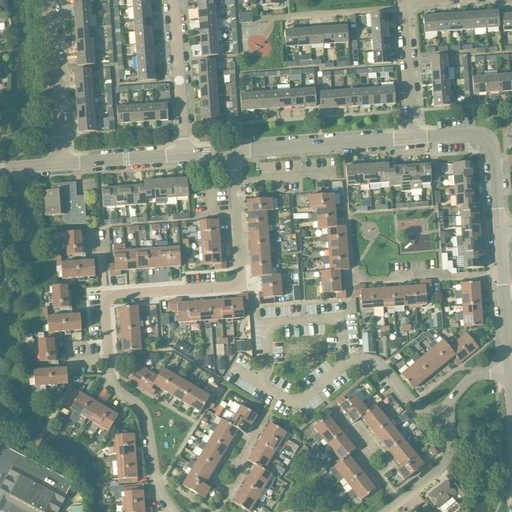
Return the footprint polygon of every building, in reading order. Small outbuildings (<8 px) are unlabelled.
[(74,17),(91,15),(90,3),(73,4),(74,17)] [(199,20),(215,19),(214,6),(198,8),(199,20)] [(134,20),(150,19),(149,7),(133,8),(134,20)] [(486,13),(487,29),(500,28),(498,12),(486,13)] [(251,13),(239,14),(240,24),(252,24),(251,13)] [(473,14),(474,30),(487,29),(486,13),(473,14)] [(371,28),(388,27),(387,14),(370,15),(371,28)] [(462,31),(474,30),(473,14),(461,15),(462,31)] [(511,31),(511,14),(502,16),(503,32),(511,31)] [(75,29),(92,28),(91,15),(74,17),(75,29)] [(436,16),(437,33),(450,32),(448,15),(436,16)] [(448,15),(450,32),(462,31),(461,15),(448,15)] [(425,34),(437,33),(436,16),(423,17),(425,34)] [(135,32),(151,31),(150,19),(134,20),(135,32)] [(200,32),(216,31),(215,19),(199,20),(200,32)] [(347,27),(335,28),(336,44),(349,43),(347,27)] [(372,40),(389,39),(388,27),(371,28),(372,40)] [(76,42),(93,40),(92,28),(75,29),(76,42)] [(322,29),(323,45),(336,44),(335,28),(322,29)] [(297,30),(299,47),(311,46),(310,29),(297,30)] [(310,29),(311,46),(323,45),(322,29),(310,29)] [(299,47),(297,30),(285,31),(286,48),(299,47)] [(136,45),(152,44),(151,31),(135,32),(136,45)] [(201,45),(217,43),(216,31),(200,32),(201,45)] [(373,53),(390,51),(389,39),(372,40),(373,53)] [(77,54),(94,53),(93,40),(76,42),(77,54)] [(218,56),(217,43),(201,45),(201,57),(218,56)] [(137,57),(153,56),(152,44),(136,45),(137,57)] [(391,64),(390,51),(373,53),(374,65),(391,64)] [(94,65),(94,53),(77,54),(78,67),(94,65)] [(138,70),(154,68),(153,56),(137,57),(138,70)] [(431,70),(448,69),(447,56),(430,57),(431,70)] [(336,58),(337,68),(349,67),(348,57),(336,58)] [(199,74),(216,73),(215,60),(198,61),(199,74)] [(155,81),(154,68),(138,70),(139,82),(155,81)] [(432,82),(449,81),(448,69),(431,70),(432,82)] [(75,84),(92,82),(91,70),(74,71),(75,84)] [(200,87),(217,85),(216,73),(199,74),(200,87)] [(511,92),(510,75),(498,76),(499,93),(511,92)] [(499,93),(498,76),(485,77),(486,94),(499,93)] [(486,94),(485,77),(473,78),(474,95),(486,94)] [(433,95),(450,93),(449,81),(432,82),(433,95)] [(76,96),(93,95),(92,82),(75,84),(76,96)] [(201,99),(218,98),(217,85),(200,87),(201,99)] [(395,88),(382,89),(383,105),(396,104),(395,88)] [(369,90),(371,106),(383,105),(382,89),(369,90)] [(315,90),(303,91),(304,107),(316,106),(315,90)] [(357,91),(358,107),(371,106),(369,90),(357,91)] [(290,92),(291,108),(304,107),(303,91),(290,92)] [(345,92),(346,108),(358,107),(357,91),(345,92)] [(245,92),(240,92),(241,95),(242,111),(255,111),(253,94),(245,95),(245,92)] [(266,93),(267,110),(279,109),(278,92),(266,93)] [(278,92),(279,109),(291,108),(290,92),(278,92)] [(332,93),(334,109),(346,108),(345,92),(332,93)] [(253,94),(255,111),(267,110),(266,93),(253,94)] [(334,109),(332,93),(320,94),(321,110),(334,109)] [(451,106),(450,93),(433,95),(434,107),(451,106)] [(77,108),(94,107),(93,95),(76,96),(77,108)] [(202,111),(218,110),(218,98),(201,99),(202,111)] [(167,104),(154,105),(155,122),(168,121),(167,104)] [(142,106),(143,123),(155,122),(154,105),(142,106)] [(129,107),(131,123),(143,123),(142,106),(129,107)] [(78,120),(95,119),(94,107),(77,108),(78,120)] [(131,123),(129,107),(117,108),(118,124),(131,123)] [(219,123),(218,110),(202,111),(203,124),(219,123)] [(95,132),(95,119),(78,120),(79,133),(95,132)] [(453,176),(472,175),(471,163),(452,164),(453,176)] [(390,187),(388,164),(378,165),(380,184),(389,183),(390,187)] [(400,186),(399,167),(389,168),(389,164),(388,164),(390,187),(400,186)] [(359,185),(369,184),(368,165),(358,166),(359,185)] [(369,184),(380,184),(378,165),(368,165),(369,184)] [(430,165),(419,166),(421,185),(431,184),(430,165)] [(359,185),(358,166),(346,167),(347,186),(359,185)] [(401,192),(411,192),(409,166),(399,167),(400,186),(401,192)] [(409,166),(411,192),(421,191),(421,185),(419,166),(409,166)] [(473,185),(472,175),(453,176),(454,186),(473,185)] [(166,199),(176,199),(175,179),(164,180),(166,199)] [(175,179),(176,199),(188,198),(187,179),(175,179)] [(166,204),(166,199),(164,180),(154,181),(156,200),(156,205),(166,204)] [(146,201),(156,200),(154,181),(144,182),(146,205),(146,201)] [(146,205),(144,182),(144,186),(134,186),(136,206),(146,205)] [(52,191),(42,192),(44,217),(63,215),(63,226),(86,224),(84,198),(77,199),(75,183),(51,185),(52,191)] [(454,186),(455,197),(474,195),(473,185),(454,186)] [(125,206),(136,206),(134,186),(124,187),(125,206)] [(115,207),(125,206),(124,187),(114,188),(115,207)] [(103,208),(115,207),(114,188),(102,189),(103,208)] [(322,207),(335,206),(334,194),(321,195),(322,207)] [(309,208),(316,208),(322,207),(321,195),(309,196),(309,208)] [(455,207),(478,205),(474,205),(474,195),(455,197),(455,207)] [(272,199),(259,200),(260,212),(266,211),(273,211),(272,199)] [(247,201),(247,213),(260,212),(259,200),(247,201)] [(459,207),(460,217),(479,215),(478,205),(455,207),(459,207)] [(322,207),(316,208),(316,214),(311,215),(311,219),(336,217),(335,206),(322,207)] [(266,211),(260,212),(247,213),(248,223),(273,222),(272,218),(267,218),(266,211)] [(460,217),(461,227),(480,225),(479,215),(460,217)] [(317,229),(327,229),(327,228),(336,228),(336,227),(336,217),(311,219),(312,223),(317,222),(317,229)] [(197,226),(198,233),(219,231),(218,220),(199,222),(200,226),(197,226)] [(249,234),(268,233),(267,226),(273,225),(273,222),(248,223),(249,234)] [(461,227),(462,237),(481,236),(480,225),(461,227)] [(327,228),(327,229),(327,235),(322,236),(322,240),(346,238),(346,227),(336,227),(336,228),(327,228)] [(219,231),(198,233),(198,240),(201,240),(201,243),(220,242),(219,231)] [(81,232),(65,233),(67,256),(82,254),(81,232)] [(250,245),(274,243),(274,239),(268,240),(268,233),(249,234),(250,245)] [(456,237),(457,248),(481,246),(481,236),(462,237),(456,237)] [(328,243),(328,250),(347,249),(346,238),(322,240),(322,243),(328,243)] [(220,242),(201,243),(201,247),(199,248),(199,254),(221,253),(220,242)] [(251,256),(270,254),(269,247),(274,247),(274,243),(250,245),(251,256)] [(126,271),(125,249),(124,244),(113,245),(115,265),(109,265),(110,276),(121,276),(121,271),(126,271)] [(175,245),(168,246),(169,268),(180,267),(179,248),(175,248),(175,245)] [(169,268),(168,246),(161,246),(161,249),(157,249),(159,268),(169,268)] [(481,246),(457,248),(457,258),(463,257),(482,256),(481,246)] [(159,268),(157,249),(153,250),(153,247),(146,248),(148,269),(159,268)] [(148,269),(146,248),(139,248),(140,251),(136,251),(137,270),(148,269)] [(132,249),(125,249),(126,271),(137,270),(136,251),(132,251),(132,249)] [(347,249),(328,250),(329,257),(323,257),(324,261),(348,259),(347,249)] [(221,253),(199,254),(200,261),(202,261),(202,265),(215,264),(215,270),(226,269),(226,258),(221,259),(221,253)] [(61,254),(56,255),(57,267),(61,266),(62,280),(95,277),(94,262),(61,264),(61,254)] [(251,266),(276,265),(275,261),(270,261),(270,254),(251,256),(251,266)] [(482,256),(463,257),(464,270),(483,268),(482,256)] [(329,265),(330,271),(340,271),(349,270),(348,259),(324,261),(324,265),(329,265)] [(252,277),(261,277),(261,276),(271,276),(271,269),(276,268),(276,265),(251,266),(252,277)] [(330,271),(321,272),(321,279),(316,279),(316,283),(340,282),(340,271),(330,271)] [(280,275),(271,276),(261,276),(261,277),(262,287),(286,285),(286,282),(281,282),(280,275)] [(420,286),(414,287),(416,308),(423,308),(422,305),(427,305),(426,293),(431,292),(431,281),(420,282),(420,286)] [(340,282),(316,283),(316,287),(322,287),(322,294),(336,293),(336,299),(346,298),(345,287),(341,287),(340,282)] [(456,296),(480,294),(479,283),(460,284),(461,291),(455,292),(456,296)] [(286,285),(262,287),(263,293),(258,294),(259,305),(269,304),(268,298),(282,297),(281,290),(287,289),(286,285)] [(67,286),(51,287),(53,309),(69,308),(67,286)] [(373,311),(371,290),(365,290),(365,286),(354,287),(355,298),(360,297),(361,310),(365,309),(366,312),(373,311)] [(403,288),(405,307),(409,306),(409,309),(416,308),(414,287),(403,288)] [(382,289),(383,308),(387,308),(387,310),(394,310),(393,288),(382,289)] [(403,288),(393,288),(394,310),(401,309),(401,307),(405,307),(403,288)] [(384,316),(383,308),(382,289),(371,290),(373,311),(373,316),(384,316)] [(237,300),(231,300),(233,322),(239,321),(239,319),(243,318),(243,311),(249,310),(248,306),(247,294),(241,295),(237,295),(237,300)] [(480,294),(456,296),(456,299),(461,299),(462,306),(481,304),(480,294)] [(190,325),(188,303),(182,304),(182,299),(171,300),(172,311),(177,311),(178,323),(182,323),(183,325),(190,325)] [(226,322),(233,322),(231,300),(220,301),(222,320),(226,320),(226,322)] [(218,320),(222,320),(220,301),(209,302),(211,323),(218,323),(218,320)] [(196,322),(200,321),(199,302),(188,303),(190,325),(196,324),(196,322)] [(204,324),(211,323),(209,302),(199,302),(200,321),(204,321),(204,324)] [(457,313),(457,317),(482,315),(481,304),(462,306),(462,313),(457,313)] [(120,319),(144,317),(144,313),(139,314),(138,307),(119,308),(120,319)] [(47,308),(42,308),(43,320),(47,320),(48,333),(81,331),(80,315),(48,318),(47,308)] [(463,328),(478,327),(482,326),(482,315),(457,317),(458,321),(463,321),(463,328)] [(145,321),(144,317),(120,319),(121,330),(140,328),(139,322),(145,321)] [(122,341),(146,339),(146,335),(140,335),(140,328),(121,330),(122,341)] [(457,341),(469,356),(478,348),(466,333),(457,341)] [(146,343),(146,339),(122,341),(122,352),(141,350),(141,343),(146,343)] [(373,353),(372,339),(362,339),(363,353),(373,353)] [(396,339),(388,340),(389,350),(397,349),(396,339)] [(40,363),(55,362),(54,340),(38,341),(40,363)] [(244,341),(236,342),(236,353),(245,352),(252,352),(251,347),(251,342),(251,341),(244,341)] [(449,348),(443,341),(437,345),(434,341),(431,343),(446,362),(455,356),(449,348)] [(455,356),(458,360),(454,362),(457,366),(469,356),(457,341),(449,348),(455,356)] [(178,351),(185,355),(190,347),(182,343),(178,351)] [(446,362),(431,343),(428,346),(431,350),(426,354),(438,369),(446,362)] [(195,360),(203,360),(202,352),(194,353),(195,360)] [(398,354),(392,358),(396,362),(401,358),(398,354)] [(430,376),(438,369),(426,354),(421,359),(417,355),(414,357),(430,376)] [(212,366),(211,357),(203,357),(204,367),(212,366)] [(430,376),(414,357),(411,359),(415,364),(409,368),(421,383),(430,376)] [(224,359),(216,359),(217,371),(225,370),(224,359)] [(35,387),(68,385),(66,369),(34,371),(33,362),(29,362),(29,374),(34,374),(35,387)] [(139,387),(149,371),(140,366),(137,364),(136,363),(133,367),(136,369),(129,381),(139,387)] [(163,368),(158,376),(159,377),(153,385),(154,385),(163,390),(175,369),(172,368),(169,372),(163,368)] [(413,390),(421,383),(409,368),(401,375),(413,390)] [(179,372),(175,369),(163,390),(172,396),(182,380),(176,376),(179,372)] [(151,389),(154,385),(153,385),(159,377),(158,376),(149,371),(139,387),(153,395),(155,392),(151,389)] [(181,402),(194,381),(190,379),(188,383),(182,380),(172,396),(181,402)] [(191,407),(200,391),(194,387),(197,383),(194,381),(181,402),(191,407)] [(79,417),(90,399),(73,389),(63,405),(74,412),(73,414),(79,417)] [(340,406),(347,415),(361,403),(351,390),(348,393),(351,397),(348,399),(346,401),(343,397),(336,402),(340,406)] [(210,396),(200,391),(191,407),(200,413),(210,396)] [(95,402),(90,399),(79,417),(85,421),(86,419),(90,421),(103,398),(99,396),(95,402)] [(98,428),(109,410),(103,407),(107,401),(103,398),(90,421),(93,423),(92,425),(98,428)] [(212,410),(215,406),(208,401),(205,405),(212,410)] [(235,415),(251,425),(257,416),(247,410),(250,405),(243,401),(235,415)] [(354,424),(361,418),(368,411),(361,403),(347,415),(354,424)] [(375,405),(368,411),(361,418),(368,426),(386,411),(384,407),(380,411),(375,405)] [(219,416),(223,408),(219,406),(215,413),(219,416)] [(122,418),(109,410),(98,428),(104,432),(105,430),(108,432),(114,422),(118,424),(122,418)] [(389,414),(386,411),(368,426),(374,434),(389,422),(385,417),(389,414)] [(404,414),(399,419),(402,423),(408,419),(404,414)] [(238,430),(246,435),(251,425),(235,415),(230,425),(229,425),(238,430)] [(316,440),(335,425),(328,416),(313,428),(318,434),(314,437),(316,440)] [(54,425),(60,428),(64,421),(58,418),(54,425)] [(229,425),(230,425),(222,420),(218,426),(213,423),(211,427),(232,439),(238,430),(229,425)] [(393,428),(389,422),(374,434),(381,443),(400,427),(398,424),(393,428)] [(407,422),(400,427),(403,430),(409,425),(407,422)] [(264,433),(285,445),(287,442),(283,439),(286,433),(270,423),(264,433)] [(342,433),(335,425),(316,440),(319,443),(323,440),(327,445),(342,433)] [(227,448),(232,439),(211,427),(209,430),(214,433),(210,439),(227,448)] [(403,430),(400,427),(381,443),(388,451),(403,439),(398,434),(403,430)] [(113,447),(135,446),(134,430),(127,431),(127,435),(123,435),(115,436),(115,440),(113,440),(113,447)] [(283,449),(285,445),(264,433),(259,442),(275,452),(279,446),(283,449)] [(327,454),(330,457),(349,441),(342,433),(327,445),(331,450),(327,454)] [(200,445),(221,458),(227,448),(210,439),(207,445),(202,442),(200,445)] [(395,459),(414,444),(411,441),(407,444),(403,439),(388,451),(395,459)] [(287,442),(285,445),(291,449),(296,452),(299,447),(288,441),(287,442)] [(336,456),(341,461),(341,462),(348,456),(349,456),(356,450),(349,441),(330,457),(332,460),(336,456)] [(272,458),(275,452),(259,442),(253,451),(274,464),(276,461),(272,458)] [(56,511),(68,492),(72,483),(0,444),(0,505),(12,511),(56,511)] [(416,447),(414,444),(395,459),(401,468),(402,468),(406,464),(416,456),(412,450),(416,447)] [(216,467),(221,458),(200,445),(198,448),(203,451),(199,457),(216,467)] [(117,458),(143,456),(142,451),(135,452),(135,446),(113,447),(114,454),(116,454),(117,458)] [(438,454),(432,447),(428,450),(433,457),(438,454)] [(256,465),(264,471),(264,470),(268,465),(272,467),(274,464),(253,451),(247,461),(255,466),(256,465)] [(143,461),(143,456),(117,458),(117,461),(114,462),(115,469),(136,467),(136,461),(143,461)] [(341,462),(341,461),(333,467),(338,473),(334,476),(336,479),(355,464),(349,456),(348,456),(341,462)] [(424,465),(416,456),(406,464),(414,473),(424,465)] [(210,476),(216,467),(199,457),(196,463),(191,460),(189,464),(210,476)] [(205,485),(210,476),(189,464),(187,467),(192,470),(188,476),(199,482),(205,485)] [(362,472),(355,464),(336,479),(339,482),(343,479),(347,484),(362,472)] [(402,468),(401,468),(396,472),(404,481),(414,473),(406,464),(402,468)] [(250,475),(271,487),(273,484),(268,481),(272,475),(264,470),(264,471),(256,465),(255,466),(250,475)] [(118,484),(137,482),(136,467),(115,469),(115,476),(118,475),(118,484)] [(387,480),(393,475),(390,471),(383,476),(387,480)] [(350,496),(369,481),(362,472),(347,484),(352,490),(347,493),(350,496)] [(269,491),(271,487),(250,475),(244,484),(261,494),(264,488),(269,491)] [(182,486),(193,492),(199,482),(188,476),(182,486)] [(329,477),(322,482),(327,488),(333,482),(329,477)] [(376,489),(369,481),(350,496),(352,499),(356,496),(361,501),(376,489)] [(210,489),(205,485),(199,482),(193,492),(198,495),(204,499),(210,489)] [(461,498),(466,494),(457,482),(451,488),(446,482),(429,496),(439,508),(457,493),(461,498)] [(257,500),(261,494),(244,484),(239,493),(260,506),(262,502),(257,500)] [(123,504),(144,502),(143,487),(124,488),(124,497),(122,497),(123,504)] [(221,495),(224,491),(217,487),(214,491),(221,495)] [(258,509),(260,506),(239,493),(233,503),(248,511),(249,511),(253,506),(258,509)] [(125,511),(151,511),(152,508),(144,508),(144,502),(123,504),(123,511),(125,510),(125,511)]
